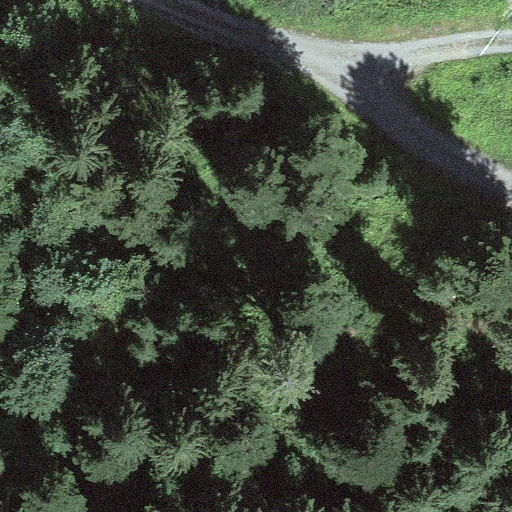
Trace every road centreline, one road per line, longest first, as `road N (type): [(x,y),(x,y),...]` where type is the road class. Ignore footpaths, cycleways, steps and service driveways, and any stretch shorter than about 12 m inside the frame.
road 1 (track): [(511,190),(313,66)]
road 2 (track): [(511,39),(345,54),(313,66)]
road 3 (track): [(313,66),(162,0)]
